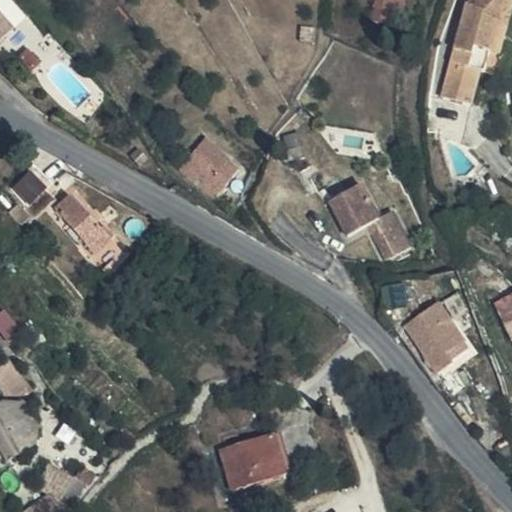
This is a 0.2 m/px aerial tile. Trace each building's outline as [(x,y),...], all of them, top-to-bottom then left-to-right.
[(65,0),(52,0),(46,6),(73,30),(84,17),(65,0)] [(394,26),(397,16),(384,12),(381,22),(394,26)] [(415,21),(397,16),(394,26),(389,52),(405,57),(415,21)] [(511,71),(511,70),(511,20),(511,21),(475,62),(483,63),(478,83),(471,81),(454,154),(482,161),(490,126),(497,128),(503,104),(511,71)] [(30,74),(0,42),(0,88),(7,96),(30,74)] [(475,62),(471,81),(478,83),(483,63),(475,62)] [(511,100),(511,70),(511,71),(503,104),(510,107),(511,100)] [(216,202),(236,170),(239,166),(212,149),(190,182),(216,202)] [(15,184),(32,205),(51,190),(34,168),(15,184)] [(236,170),(216,202),(230,213),(251,181),(236,170)] [(78,187),(55,207),(98,255),(121,234),(78,187)] [(20,221),(37,244),(60,227),(43,204),(20,221)] [(422,300),(435,296),(424,259),(403,265),(391,228),(358,238),(370,275),(392,268),(397,282),(407,308),(423,303),(422,300)] [(76,243),(55,259),(95,303),(119,281),(107,269),(103,272),(76,243)] [(426,363),(464,410),(492,389),(475,367),(454,340),(426,363)] [(511,352),(500,359),(511,383),(511,352)] [(0,383),(0,403),(10,397),(0,383)] [(492,389),(464,410),(471,420),(499,399),(492,389)] [(0,458),(0,468),(10,497),(28,489),(15,453),(0,458)] [(288,511),(278,477),(226,491),(231,511),(288,511)] [(31,496),(28,489),(10,497),(13,503),(31,496)]
